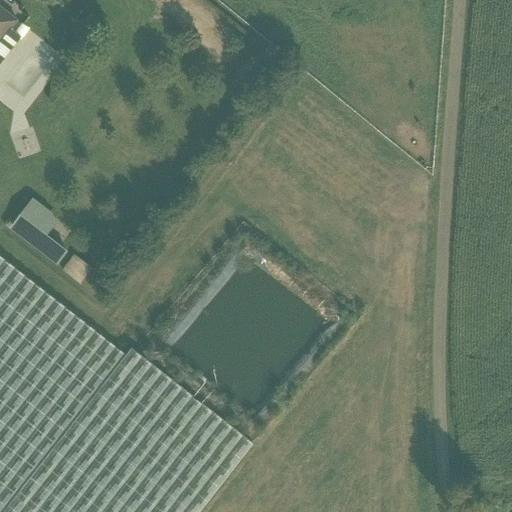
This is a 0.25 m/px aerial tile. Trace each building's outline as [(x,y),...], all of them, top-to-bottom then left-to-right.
[(0,34),(4,30),(8,34),(18,22),(0,7),(0,34)] [(15,139),(21,156),(41,149),(36,132),(15,139)] [(32,199),(12,226),(60,263),(68,252),(48,236),(41,231),(53,215),(32,199)] [(126,357),(0,258),(0,511),(201,511),(253,445),(131,350),(126,357)] [(463,501),(473,501),(473,493),(470,490),(467,489),(463,492),(463,501)]
